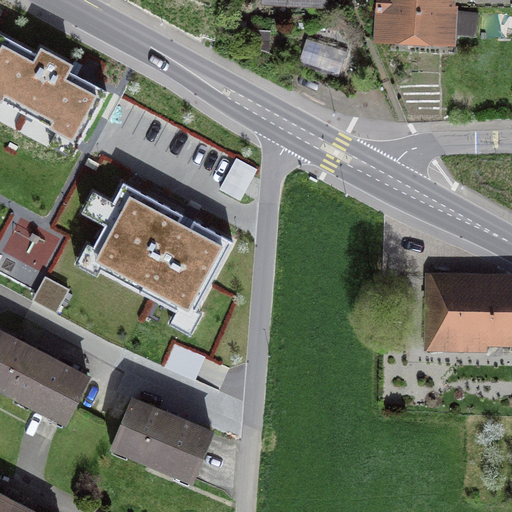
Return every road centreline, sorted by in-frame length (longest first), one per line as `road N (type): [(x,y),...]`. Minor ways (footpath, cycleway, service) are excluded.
road 1 (residential): [(276,122),(246,511)]
road 2 (secondary): [(276,122),(55,0)]
road 3 (secondary): [(511,248),(383,178)]
road 4 (residential): [(511,140),(423,144),(402,153),(383,178)]
road 5 (secondary): [(383,178),(276,122)]
